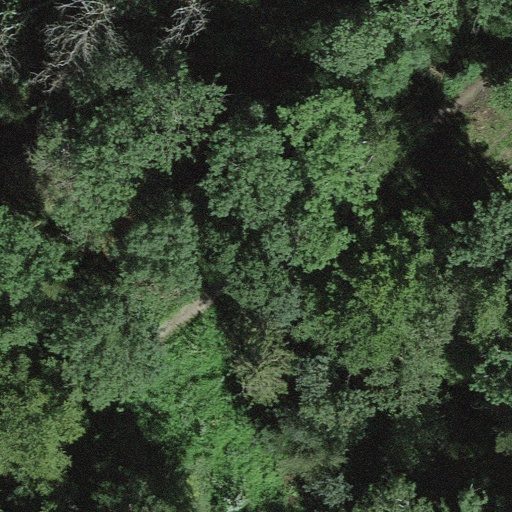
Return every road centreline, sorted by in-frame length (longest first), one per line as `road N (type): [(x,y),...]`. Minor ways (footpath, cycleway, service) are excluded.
road 1 (track): [(307,219),(0,463)]
road 2 (track): [(511,53),(307,219)]
road 3 (track): [(307,219),(173,0)]
